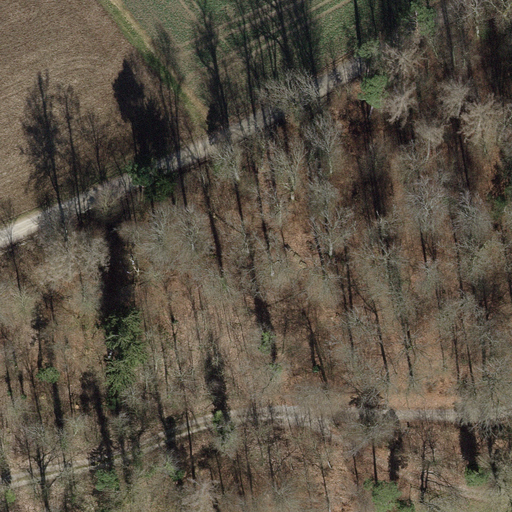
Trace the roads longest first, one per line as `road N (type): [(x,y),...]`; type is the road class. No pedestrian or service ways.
road 1 (track): [(486,0),(0,238)]
road 2 (track): [(0,481),(276,417),(511,428)]
